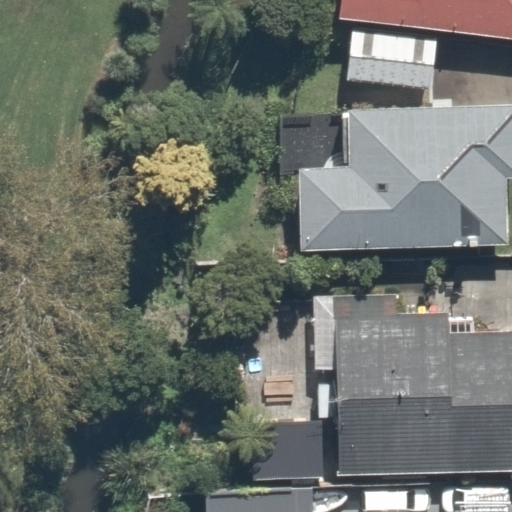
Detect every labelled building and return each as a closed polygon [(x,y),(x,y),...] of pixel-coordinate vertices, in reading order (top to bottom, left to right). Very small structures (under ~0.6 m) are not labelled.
[(511,34),(511,0),(326,0),(325,19),(511,34)] [(432,35),(329,29),(326,84),(428,90),(432,35)] [(511,120),(511,104),(343,103),(342,162),(293,162),(292,240),(495,242),(496,167),(511,167),(511,120)] [(328,474),(511,477),(511,332),(436,331),(437,298),(301,295),(300,370),(331,371),(328,474)] [(304,511),(304,489),(196,490),(196,511),(304,511)]
